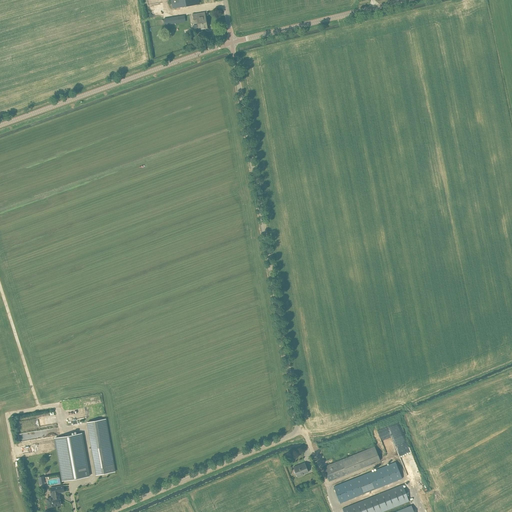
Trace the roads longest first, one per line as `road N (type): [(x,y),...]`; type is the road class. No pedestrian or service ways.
road 1 (unclassified): [(109,511),(296,430),(231,42)]
road 2 (unclassified): [(0,126),(231,42)]
road 3 (unclassified): [(408,0),(231,42)]
road 4 (track): [(39,408),(0,284)]
